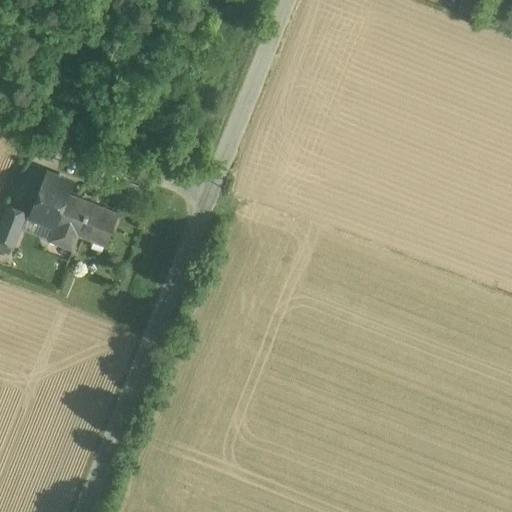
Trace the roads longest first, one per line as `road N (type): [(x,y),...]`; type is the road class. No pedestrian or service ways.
road 1 (unclassified): [(281,0),(78,511)]
road 2 (track): [(0,109),(205,187)]
